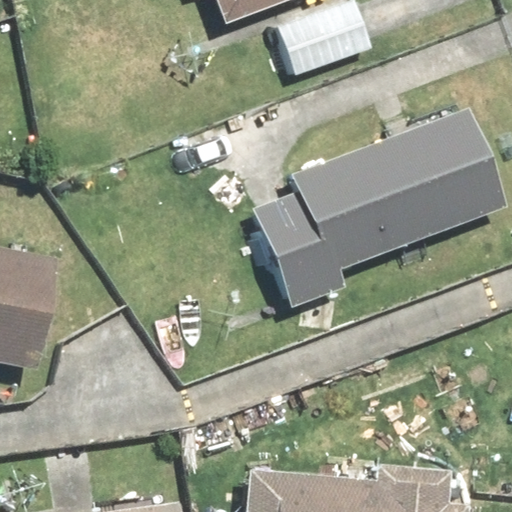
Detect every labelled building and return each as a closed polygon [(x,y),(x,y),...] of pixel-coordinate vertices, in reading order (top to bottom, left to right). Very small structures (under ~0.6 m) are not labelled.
[(216,0),(225,23),(289,0),(216,0)] [(353,5),(271,30),(286,80),(369,55),(353,5)] [(343,269),(507,206),(468,106),(293,174),(300,192),(254,210),(295,314),(352,292),(343,269)] [(0,244),(0,363),(40,372),(64,257),(0,244)] [(248,467),(244,511),(469,511),(470,506),(450,505),(453,466),(379,460),(377,477),(248,467)]
